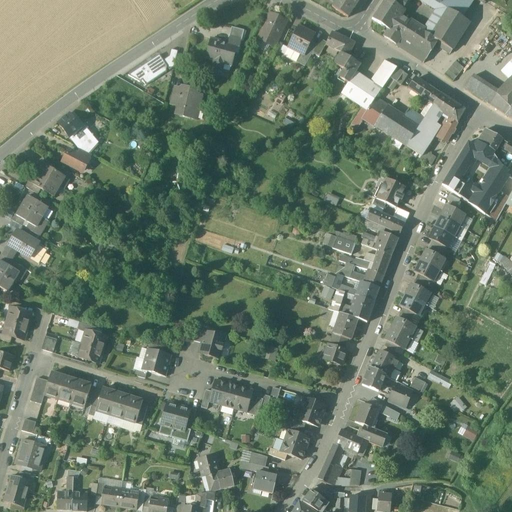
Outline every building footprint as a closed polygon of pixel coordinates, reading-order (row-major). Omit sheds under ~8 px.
[(359,1),(357,0),(330,0),(335,3),(332,8),(348,18),(359,1)] [(387,0),(385,0),(373,20),(389,31),(390,31),(397,21),(403,10),(394,4),(387,0)] [(396,0),(394,4),(403,10),(410,0),(396,0)] [(472,0),(443,0),(440,5),(447,10),(461,18),(472,0)] [(461,18),(447,10),(430,36),(428,40),(436,45),(450,54),(470,23),(461,18)] [(286,23),(270,15),(258,40),(274,47),(274,48),(277,43),(286,23)] [(397,21),(390,31),(389,31),(384,38),(396,46),(407,27),(397,21)] [(430,36),(409,23),(407,27),(396,46),(424,64),(436,45),(428,40),(430,36)] [(315,35),(299,27),(288,48),(288,49),(284,56),(296,63),(300,55),(304,57),(310,44),(315,35)] [(244,32),(232,28),(227,44),(237,47),(237,46),(240,47),(244,32)] [(355,44),(341,38),(331,33),(326,44),(325,46),(341,54),(347,57),(355,44)] [(227,44),(224,43),(218,41),(218,42),(210,39),(205,59),(213,62),(212,66),(222,69),(223,64),(232,67),(237,47),(227,44)] [(326,44),(320,40),(316,47),(312,54),(318,58),(325,46),(326,44)] [(282,45),(277,43),(274,48),(274,47),(270,55),(276,57),(282,45)] [(310,44),(304,57),(300,55),(296,63),(305,67),(312,54),(316,47),(310,44)] [(170,57),(163,62),(168,70),(174,66),(178,52),(171,50),(170,57)] [(360,66),(347,58),(347,57),(341,54),(334,65),(346,72),(341,79),(348,84),(351,80),(352,80),(356,73),(360,66)] [(142,80),(146,85),(168,70),(163,62),(159,57),(128,76),(140,82),(142,80)] [(511,59),(501,72),(510,81),(511,79),(511,59)] [(455,62),(444,75),(453,82),(464,69),(455,62)] [(407,76),(396,69),(389,79),(400,86),(407,76)] [(389,80),(377,72),(370,83),(382,90),(389,80)] [(370,83),(356,73),(352,80),(351,80),(348,84),(341,96),(367,111),(367,112),(375,99),(382,90),(370,83)] [(500,91),(475,75),(465,90),(488,104),(496,96),(500,91)] [(428,87),(416,79),(409,89),(421,98),(428,87)] [(500,91),(496,96),(511,110),(511,108),(511,79),(510,81),(500,91)] [(391,81),(388,88),(393,90),(396,84),(391,81)] [(192,90),(182,87),(182,89),(181,90),(182,90),(178,107),(184,108),(184,109),(185,109),(183,117),(196,120),(202,96),(191,94),(192,90)] [(440,95),(428,87),(421,98),(433,106),(434,106),(441,95),(440,95)] [(182,89),(175,88),(171,105),(178,107),(182,90),(181,90),(182,89)] [(464,110),(441,95),(440,95),(441,95),(434,106),(433,106),(432,108),(450,119),(457,124),(465,110),(464,110)] [(511,110),(496,96),(488,104),(505,115),(511,110)] [(387,107),(375,99),(367,112),(367,111),(362,118),(375,126),(387,107)] [(93,112),(82,105),(73,113),(80,122),(93,112)] [(403,118),(387,107),(375,126),(407,147),(420,128),(403,118)] [(425,120),(409,110),(403,118),(420,128),(424,121),(425,120)] [(81,129),(70,115),(59,124),(70,138),(81,129)] [(448,123),(445,121),(436,137),(447,143),(451,135),(452,135),(455,130),(454,130),(457,124),(450,119),(448,123)] [(420,128),(407,147),(422,156),(422,157),(426,151),(435,136),(433,135),(437,128),(424,121),(420,128)] [(87,130),(83,133),(81,129),(70,138),(78,149),(80,150),(88,154),(98,143),(87,130)] [(502,139),(486,130),(478,142),(494,152),(497,147),(502,139)] [(173,140),(163,136),(157,155),(169,159),(173,140)] [(511,144),(502,139),(497,147),(508,153),(511,155),(511,144)] [(494,152),(478,142),(475,147),(468,143),(463,152),(475,159),(492,170),(492,169),(498,162),(493,154),(494,152)] [(88,154),(80,150),(77,155),(88,161),(91,156),(88,154)] [(77,155),(69,151),(63,162),(76,169),(78,167),(84,171),(89,162),(88,161),(77,155)] [(436,158),(426,151),(422,157),(422,156),(420,159),(431,167),(436,158)] [(453,193),(475,159),(463,152),(442,185),(453,193)] [(511,162),(511,155),(508,153),(500,165),(502,168),(504,169),(507,171),(508,169),(511,164),(511,162)] [(492,169),(492,170),(480,187),(477,190),(484,195),(474,207),(495,222),(511,193),(511,178),(510,177),(506,175),(508,172),(507,171),(504,169),(502,168),(500,165),(499,164),(498,162),(492,169)] [(55,172),(44,165),(38,175),(59,188),(65,178),(55,172)] [(71,174),(59,167),(55,172),(65,178),(68,179),(71,174)] [(59,188),(38,175),(33,185),(32,185),(40,190),(53,198),(59,188)] [(65,178),(59,188),(63,190),(69,180),(68,179),(65,178)] [(405,188),(386,179),(376,200),(386,204),(396,209),(400,201),(402,202),(404,197),(402,196),(405,188)] [(419,187),(410,182),(408,187),(417,191),(419,187)] [(40,190),(32,185),(33,185),(29,183),(26,188),(29,190),(37,195),(40,190)] [(477,185),(472,192),(475,194),(469,203),(474,207),(484,195),(477,190),(480,187),(477,185)] [(37,195),(29,190),(26,195),(28,197),(36,201),(39,196),(37,195)] [(328,193),(325,201),(337,207),(341,198),(328,193)] [(460,200),(449,195),(447,200),(450,202),(457,206),(460,200)] [(36,201),(28,197),(22,207),(42,218),(48,209),(36,201)] [(376,200),(375,199),(372,208),(382,212),(386,204),(376,200)] [(457,206),(450,202),(447,207),(458,213),(460,207),(457,206)] [(42,218),(22,207),(16,217),(25,222),(22,227),(39,237),(40,238),(49,223),(42,218)] [(447,207),(446,207),(440,218),(459,227),(466,231),(472,221),(464,217),(465,216),(458,213),(447,207)] [(409,214),(397,209),(392,220),(404,225),(409,214)] [(369,210),(365,220),(369,222),(374,212),(369,210)] [(312,214),(301,211),(297,225),(305,228),(308,219),(310,220),(312,214)] [(389,219),(377,214),(373,223),(385,228),(389,219)] [(16,217),(15,216),(12,221),(22,227),(25,222),(16,217)] [(459,227),(440,218),(435,228),(453,238),(459,227)] [(392,220),(389,219),(385,228),(400,235),(404,225),(392,220)] [(378,227),(369,223),(367,229),(376,232),(378,227)] [(22,227),(18,233),(35,243),(39,237),(22,227)] [(453,238),(435,228),(429,239),(432,241),(448,249),(453,238)] [(18,233),(17,232),(17,233),(18,234),(14,240),(12,239),(9,245),(5,251),(15,257),(18,251),(30,259),(38,245),(35,243),(18,233)] [(357,237),(343,232),(341,239),(355,244),(357,237)] [(398,240),(383,234),(383,235),(376,251),(378,252),(391,257),(398,240)] [(337,238),(326,235),(324,240),(334,244),(337,238)] [(341,239),(337,238),(334,244),(332,249),(352,256),(356,244),(341,239)] [(448,249),(432,241),(430,246),(440,252),(445,254),(448,249)] [(47,250),(38,245),(30,259),(39,264),(47,250)] [(440,252),(430,246),(427,251),(437,257),(440,252)] [(377,255),(360,248),(356,258),(365,262),(366,258),(375,261),(377,255)] [(3,256),(12,262),(15,257),(5,251),(3,256)] [(427,251),(426,251),(420,262),(439,272),(445,261),(437,257),(427,251)] [(373,266),(370,272),(384,277),(391,257),(378,252),(377,255),(375,261),(373,266)] [(511,255),(508,260),(501,252),(495,257),(508,271),(511,267),(511,255)] [(3,256),(2,255),(0,258),(0,261),(9,267),(12,262),(3,256)] [(355,260),(341,255),(339,262),(348,265),(353,266),(355,260)] [(365,262),(356,258),(355,260),(353,266),(354,267),(370,272),(373,266),(369,265),(369,263),(365,262)] [(9,267),(0,261),(0,274),(14,283),(16,284),(21,274),(9,267)] [(439,272),(420,262),(415,273),(418,275),(429,281),(433,283),(439,272)] [(490,262),(482,284),(487,286),(495,264),(490,262)] [(346,270),(339,267),(336,275),(349,279),(352,272),(354,267),(353,266),(348,265),(346,270)] [(368,278),(352,272),(349,279),(362,284),(366,285),(368,278)] [(384,277),(370,272),(368,278),(366,285),(379,289),(384,277)] [(0,274),(0,288),(8,293),(14,283),(0,274)] [(336,278),(327,274),(322,285),(332,289),(334,283),(336,278)] [(429,281),(418,275),(415,280),(426,286),(429,281)] [(426,286),(415,280),(412,286),(423,291),(426,286)] [(359,292),(334,283),(332,289),(337,291),(352,296),(357,298),(359,292)] [(366,285),(362,284),(359,292),(357,298),(374,303),(379,289),(366,285)] [(412,286),(411,285),(406,296),(424,306),(430,295),(423,291),(412,286)] [(344,296),(336,294),(333,300),(332,305),(340,308),(344,296)] [(424,306),(406,296),(400,307),(403,308),(416,315),(419,316),(424,306)] [(435,306),(439,299),(434,296),(430,303),(435,306)] [(374,303),(357,298),(350,318),(357,320),(367,323),(374,303)] [(21,305),(10,302),(8,308),(11,308),(20,311),(21,305)] [(332,305),(331,305),(330,307),(329,307),(328,310),(334,312),(340,314),(347,317),(349,311),(340,308),(332,305)] [(20,311),(11,308),(7,322),(28,328),(32,315),(20,311)] [(416,315),(403,308),(400,314),(411,319),(413,320),(416,315)] [(340,314),(334,312),(329,326),(336,328),(340,314)] [(347,317),(340,314),(336,328),(333,335),(347,340),(351,341),(357,320),(350,318),(347,317)] [(411,319),(400,314),(398,319),(408,324),(411,319)] [(398,319),(397,318),(391,330),(410,339),(416,328),(408,324),(398,319)] [(28,328),(7,322),(3,335),(12,338),(24,341),(28,328)] [(97,328),(79,323),(77,330),(85,333),(86,331),(95,334),(97,328)] [(205,333),(195,330),(192,342),(202,344),(205,333)] [(410,339),(391,330),(385,341),(387,341),(398,347),(404,350),(410,339)] [(95,334),(86,331),(85,333),(82,345),(103,351),(107,338),(95,334)] [(224,338),(205,333),(202,344),(199,354),(219,359),(224,338)] [(3,335),(0,334),(0,340),(10,344),(12,338),(3,335)] [(347,340),(333,335),(330,346),(343,351),(347,340)] [(57,341),(45,337),(41,350),(53,354),(57,341)] [(398,347),(387,341),(384,347),(395,353),(398,347)] [(164,348),(150,344),(148,350),(162,354),(164,348)] [(103,351),(82,345),(77,358),(98,365),(103,351)] [(330,346),(328,345),(323,360),(342,366),(347,352),(343,351),(330,346)] [(268,346),(264,358),(274,362),(279,349),(268,346)] [(148,350),(147,350),(145,360),(168,367),(171,356),(162,354),(148,350)] [(399,361),(380,352),(376,360),(394,370),(399,361)] [(14,357),(0,353),(0,369),(9,373),(14,357)] [(168,367),(145,360),(142,371),(165,378),(168,367)] [(394,370),(376,360),(371,369),(385,377),(390,379),(389,379),(396,383),(400,375),(399,373),(400,373),(394,370)] [(331,372),(320,367),(316,378),(326,382),(331,372)] [(371,369),(369,369),(362,386),(379,393),(382,386),(385,377),(371,369)] [(147,374),(135,371),(134,376),(145,380),(147,374)] [(443,378),(432,372),(428,379),(439,385),(443,378)] [(65,377),(51,373),(48,382),(45,394),(44,397),(57,401),(65,377)] [(65,377),(57,401),(71,405),(78,382),(65,377)] [(37,379),(33,390),(39,392),(43,381),(37,379)] [(425,384),(415,379),(409,389),(412,391),(420,395),(425,384)] [(43,381),(39,392),(45,394),(48,382),(43,381)] [(228,384),(215,381),(211,392),(209,403),(221,406),(228,384)] [(91,386),(78,382),(71,405),(84,409),(90,389),(91,386)] [(240,388),(228,384),(221,406),(234,410),(240,388)] [(398,384),(395,391),(393,390),(390,398),(388,402),(402,408),(405,399),(408,401),(412,391),(409,389),(398,384)] [(382,386),(379,393),(390,398),(393,390),(382,386)] [(253,391),(240,388),(234,410),(247,414),(250,403),(253,391)] [(96,391),(90,389),(86,403),(92,405),(96,391)] [(116,394),(102,389),(101,393),(97,407),(95,413),(109,417),(116,394)] [(33,390),(30,402),(36,404),(39,392),(33,390)] [(96,391),(92,405),(97,407),(101,393),(96,391)] [(206,391),(201,408),(207,410),(209,403),(211,392),(206,391)] [(45,394),(39,392),(36,404),(41,405),(44,397),(45,394)] [(129,398),(116,394),(109,417),(122,421),(129,398)] [(270,398),(264,396),(263,400),(261,407),(267,409),(270,398)] [(143,402),(129,398),(122,421),(136,425),(142,405),(143,402)] [(327,406),(304,398),(300,409),(323,417),(327,406)] [(455,414),(464,408),(457,398),(449,404),(455,414)] [(263,400),(257,399),(256,404),(254,410),(260,412),(261,407),(263,400)] [(385,407),(373,399),(369,407),(378,411),(377,413),(389,418),(392,411),(385,407)] [(256,404),(250,403),(247,414),(258,417),(260,412),(254,410),(256,404)] [(175,407),(167,404),(161,427),(172,430),(179,406),(176,405),(175,407)] [(97,407),(92,405),(89,415),(94,416),(95,413),(97,407)] [(148,407),(142,405),(136,425),(141,426),(148,407)] [(369,407),(362,405),(355,423),(365,427),(373,431),(374,431),(377,422),(374,420),(377,413),(378,411),(369,407)] [(183,409),(182,407),(179,406),(172,430),(170,438),(188,443),(191,431),(185,429),(187,421),(190,411),(183,409)] [(196,411),(190,409),(190,411),(187,421),(193,423),(196,411)] [(323,417),(300,409),(296,420),(296,421),(306,424),(311,426),(312,424),(318,426),(320,425),(323,417)] [(306,424),(296,421),(296,420),(290,418),(288,424),(299,428),(304,430),(306,424)] [(30,422),(25,420),(21,432),(27,433),(30,422)] [(36,423),(30,422),(27,433),(32,435),(36,423)] [(288,424),(282,422),(280,428),(288,431),(288,430),(297,434),(299,428),(288,424)] [(469,426),(463,435),(474,442),(480,433),(469,426)] [(373,431),(365,427),(363,432),(360,431),(358,438),(363,440),(369,442),(369,444),(381,448),(387,435),(374,431),(373,431)] [(297,434),(288,430),(288,431),(284,442),(306,450),(310,440),(309,438),(297,434)] [(358,438),(341,430),(334,445),(342,449),(357,455),(363,440),(358,438)] [(52,441),(37,436),(34,444),(47,447),(48,445),(51,446),(52,441)] [(34,444),(23,440),(15,466),(40,473),(47,447),(34,444)] [(306,450),(284,442),(280,453),(287,456),(301,461),(303,460),(306,450)] [(342,449),(334,445),(326,464),(334,468),(342,449)] [(287,456),(280,453),(270,449),(268,455),(285,461),(287,456)] [(258,455),(250,453),(248,464),(252,465),(265,468),(267,458),(258,455)] [(216,456),(198,461),(202,478),(207,477),(216,475),(218,474),(215,462),(217,460),(216,456)] [(248,464),(241,462),(240,469),(250,471),(252,465),(248,464)] [(334,468),(326,464),(319,480),(327,485),(334,468)] [(265,468),(252,465),(250,471),(257,472),(263,474),(265,468)] [(334,468),(327,485),(334,487),(337,479),(341,470),(334,468)] [(218,474),(216,475),(220,490),(234,487),(230,471),(218,474)] [(361,472),(351,471),(350,480),(350,487),(359,487),(361,472)] [(263,474),(257,472),(253,489),(261,490),(272,493),(276,477),(263,474)] [(29,477),(19,473),(17,478),(28,482),(29,477)] [(216,475),(207,477),(211,493),(220,490),(216,475)] [(17,478),(11,477),(7,490),(27,495),(30,482),(28,482),(17,478)] [(350,480),(337,479),(334,487),(350,487),(350,480)] [(105,484),(98,483),(98,485),(96,497),(102,498),(103,491),(104,491),(105,484)] [(331,495),(315,487),(311,491),(326,502),(331,495)] [(111,489),(111,492),(104,491),(103,491),(102,498),(101,505),(119,508),(121,491),(111,489)] [(27,495),(7,490),(3,503),(10,505),(21,508),(23,508),(27,495)] [(131,492),(121,491),(119,508),(137,510),(138,503),(139,496),(138,496),(130,495),(131,492)] [(326,502),(311,491),(302,503),(316,511),(318,511),(321,508),(326,502)] [(73,493),(58,493),(56,511),(72,511),(73,493)] [(86,511),(87,494),(73,493),(72,511),(86,511)] [(215,493),(206,494),(206,501),(214,503),(215,493)] [(206,494),(197,496),(195,508),(200,508),(200,509),(205,510),(205,509),(206,501),(206,494)] [(390,511),(392,496),(379,495),(378,500),(377,511),(381,511),(390,511)] [(186,498),(185,503),(194,505),(194,507),(195,508),(197,496),(186,498)] [(151,498),(145,497),(144,504),(143,507),(149,508),(150,501),(151,501),(151,498)] [(350,497),(350,501),(349,511),(365,511),(366,498),(350,497)] [(151,501),(150,501),(149,508),(148,511),(166,511),(169,502),(159,500),(158,502),(151,501)] [(342,511),(344,501),(337,500),(335,511),(342,511)] [(212,511),(214,503),(206,501),(205,509),(207,509),(206,511),(212,511)] [(344,501),(342,511),(349,511),(350,501),(344,501)] [(311,511),(298,503),(292,511),(311,511)]
